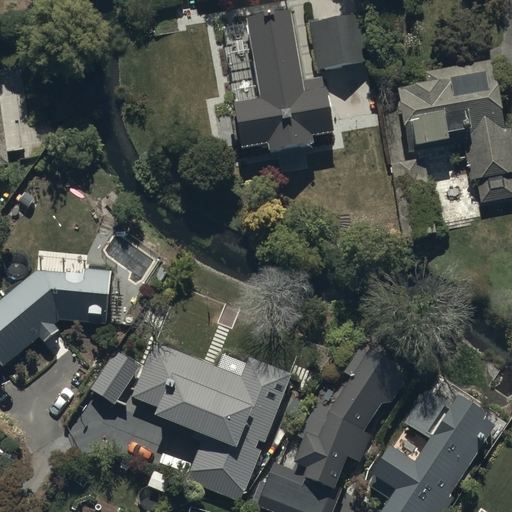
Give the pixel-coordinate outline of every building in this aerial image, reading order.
[(289,15),(247,22),(259,103),(233,107),(240,152),(267,148),(268,155),(311,149),(310,141),(332,137),(323,78),(299,82),(289,15)] [(355,22),(309,29),(315,74),(361,67),(355,22)] [(429,90),(397,95),(407,157),(450,151),(449,143),(462,141),(470,188),(477,187),(480,206),(511,201),(511,143),(510,133),(502,134),(492,65),(427,75),(429,90)] [(425,163),(390,168),(401,243),(436,238),(425,163)] [(0,368),(3,372),(40,341),(44,346),(60,336),(55,329),(60,325),(106,327),(109,273),(84,272),(84,282),(45,280),(41,274),(0,305),(0,368)] [(371,440),(363,436),(381,412),(381,411),(382,411),(382,410),(383,409),(384,408),(385,408),(386,408),(387,408),(388,408),(389,408),(389,409),(390,409),(407,384),(359,352),(343,376),(354,383),(333,415),(307,404),(291,439),(305,445),(292,473),(275,465),(265,486),(259,483),(249,507),(260,511),(335,511),(343,494),(336,491),(347,464),(358,469),(371,440)] [(252,399),(164,363),(149,402),(167,410),(160,425),(208,444),(191,485),(241,505),(259,461),(231,450),(252,399)] [(486,421),(458,402),(452,412),(425,393),(402,426),(431,446),(414,471),(389,454),(370,481),(397,499),(388,511),(446,511),(453,503),(448,500),(495,433),(484,425),(486,421)] [(156,511),(135,501),(129,511),(156,511)]
